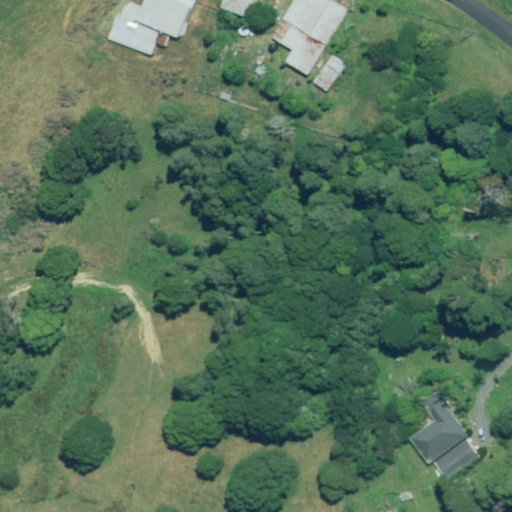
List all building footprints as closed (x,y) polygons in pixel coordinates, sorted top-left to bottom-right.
[(150,0),(148,9),(128,2),(122,19),(118,17),(110,39),(156,55),(164,32),(185,39),(198,0),(150,0)] [(263,0),(228,0),(226,8),(251,17),(257,19),(263,0)] [(297,0),(276,38),(297,50),(290,62),(312,75),(350,10),(332,0),(297,0)] [(349,65),(335,55),(317,82),(332,92),(349,65)] [(485,457),(469,436),(455,418),(458,416),(441,393),(426,404),(439,421),(415,440),(433,463),(437,460),(453,482),(485,457)]
